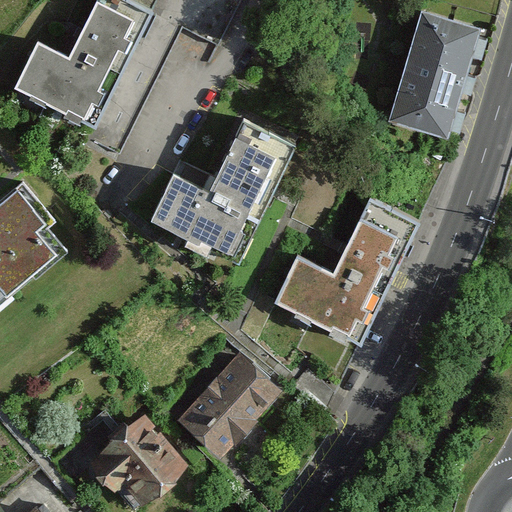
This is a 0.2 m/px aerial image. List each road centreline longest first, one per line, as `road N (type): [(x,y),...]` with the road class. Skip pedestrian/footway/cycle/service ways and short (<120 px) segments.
road 1 (tertiary): [(298,511),(417,320),(456,233),(511,62)]
road 2 (residential): [(246,0),(244,25),(168,151)]
